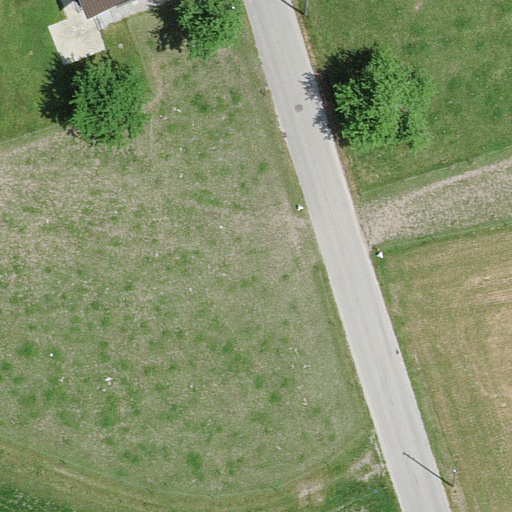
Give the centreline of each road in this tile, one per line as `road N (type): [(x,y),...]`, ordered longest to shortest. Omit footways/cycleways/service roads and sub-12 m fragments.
road 1 (tertiary): [(425,511),(265,0)]
road 2 (track): [(406,446),(322,487),(228,511),(134,498),(0,447)]
